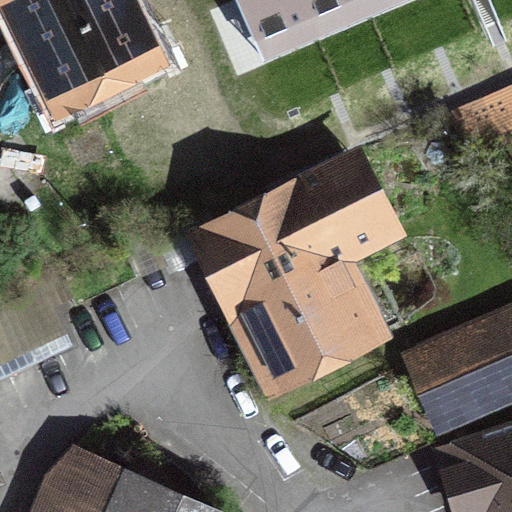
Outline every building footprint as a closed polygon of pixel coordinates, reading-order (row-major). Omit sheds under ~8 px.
[(137,0),(15,0),(63,103),(164,56),(137,0)] [(237,0),(264,62),(409,0),(237,0)] [(355,43),(281,78),(295,106),(368,72),(355,43)] [(511,85),(451,115),(474,163),(511,145),(511,85)] [(179,243),(261,409),(397,342),(315,176),(179,243)] [(511,318),(404,358),(431,434),(511,404),(511,318)] [(511,511),(511,431),(445,451),(462,511),(511,511)] [(198,511),(78,454),(49,511),(198,511)]
